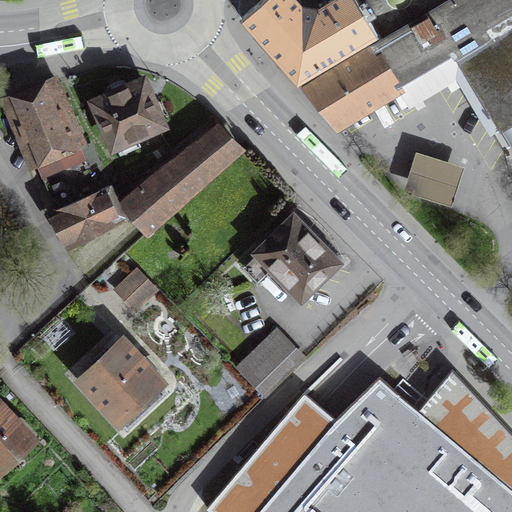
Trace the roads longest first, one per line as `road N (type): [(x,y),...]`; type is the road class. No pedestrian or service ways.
road 1 (primary): [(511,365),(193,39)]
road 2 (primary): [(0,39),(122,16)]
